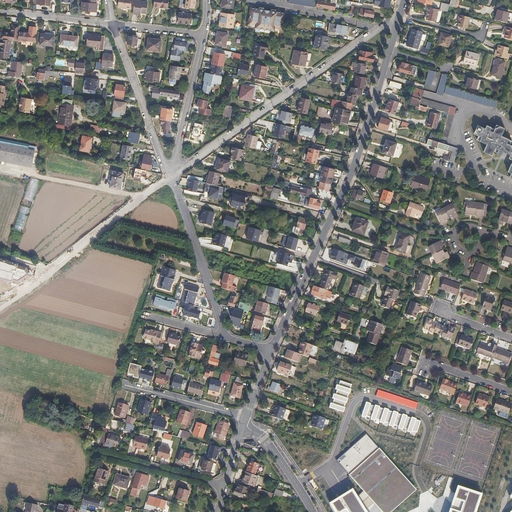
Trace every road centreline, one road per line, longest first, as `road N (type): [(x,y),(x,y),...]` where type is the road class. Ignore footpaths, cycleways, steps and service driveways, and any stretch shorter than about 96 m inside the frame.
road 1 (residential): [(399,14),(353,168),(271,350)]
road 2 (residential): [(399,14),(175,171)]
road 3 (residential): [(175,171),(0,307)]
road 4 (residential): [(271,350),(226,337),(175,171)]
road 5 (residential): [(112,25),(162,160),(175,171)]
road 6 (residential): [(175,171),(202,34)]
